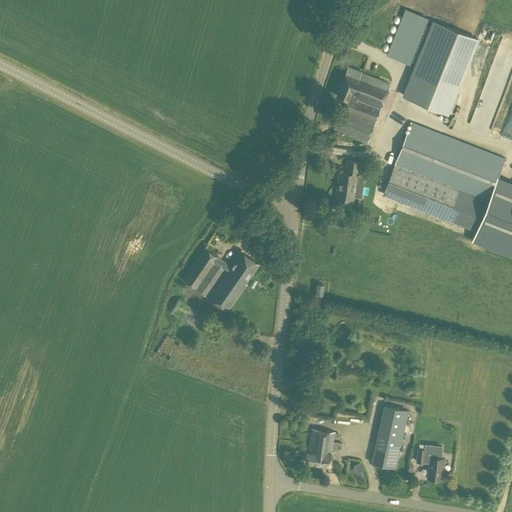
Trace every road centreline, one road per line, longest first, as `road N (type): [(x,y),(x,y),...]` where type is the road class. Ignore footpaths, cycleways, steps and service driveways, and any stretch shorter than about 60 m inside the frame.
road 1 (tertiary): [(294,201),(259,194),(0,64)]
road 2 (tertiary): [(270,481),(294,201)]
road 3 (tertiary): [(294,201),(311,105),(345,0)]
road 4 (unclassified): [(448,511),(270,481)]
